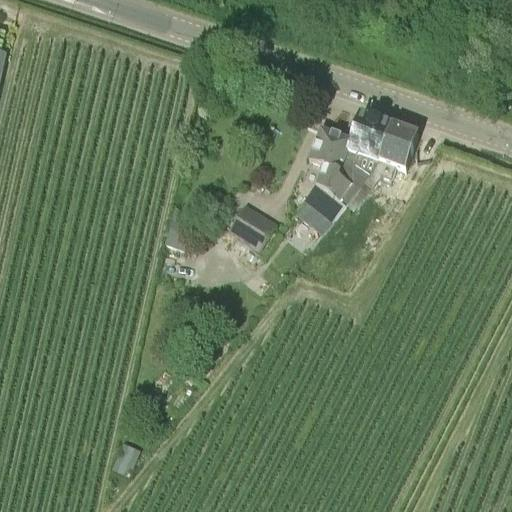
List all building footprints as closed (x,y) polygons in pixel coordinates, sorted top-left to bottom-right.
[(380,167),(392,131),(361,120),(353,144),(339,180),(359,194),(380,167)] [(359,194),(346,209),(354,215),(357,212),(358,213),(374,194),(384,183),(393,186),(397,174),(406,177),(412,159),(419,140),(392,131),(380,167),(359,194)] [(317,189),(304,206),(333,227),(346,210),(346,209),(359,194),(339,180),(353,144),(321,134),(315,153),(311,164),(324,169),(317,189)] [(246,209),(228,239),(233,241),(245,248),(262,219),(246,209)] [(186,256),(198,224),(176,213),(165,249),(186,256)] [(225,255),(240,264),(248,250),(245,248),(234,242),(233,241),(225,255)] [(130,478),(140,456),(126,450),(116,473),(130,478)]
